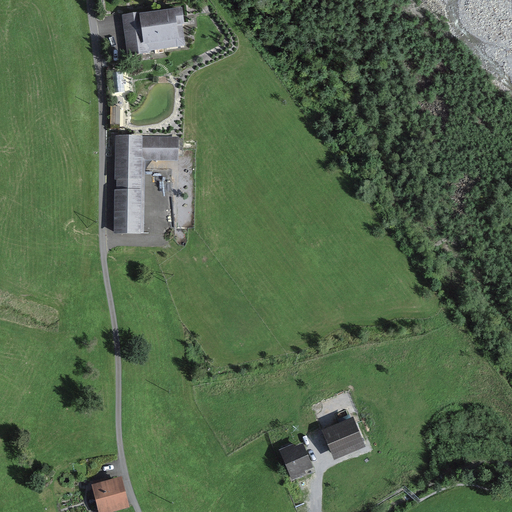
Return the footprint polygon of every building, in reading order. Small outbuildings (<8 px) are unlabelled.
[(183,11),(122,17),(128,59),(150,55),(150,53),(185,47),(183,28),(185,28),(183,11)] [(125,72),(112,74),(114,95),(127,94),(125,72)] [(116,189),(114,189),(114,235),(144,234),(146,160),(178,160),(178,137),(116,135),(114,179),(117,179),(116,189)] [(354,417),(322,430),(334,460),(366,446),(354,417)] [(293,444),(279,450),(292,481),(306,475),(305,471),(313,467),(303,443),(294,446),(293,444)] [(111,511),(130,507),(121,476),(92,484),(97,511),(111,511)]
